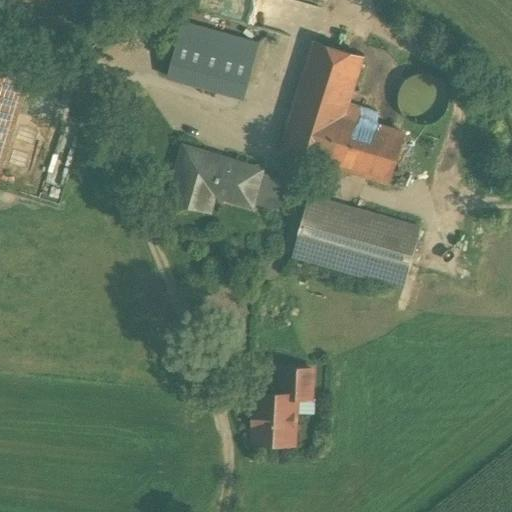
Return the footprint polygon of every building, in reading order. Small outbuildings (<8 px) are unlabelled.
[(258,45),(181,24),(166,78),(243,99),(258,45)] [(314,44),(295,101),(295,103),(280,149),(279,151),(281,152),(281,151),(325,166),(327,167),(328,165),(327,165),(328,163),(348,103),(361,59),(362,58),(360,57),(328,47),(333,34),(319,29),(315,42),(314,42),(314,44)] [(0,61),(0,168),(30,71),(0,61)] [(398,90),(396,100),(399,109),(404,118),(412,123),(421,125),(433,124),(442,118),(448,109),(450,99),(447,88),(441,79),(432,74),(421,72),(411,75),(403,81),(398,90)] [(376,111),(348,103),(328,163),(389,182),(404,134),(373,124),(377,112),(376,111)] [(260,170),(184,148),(169,200),(192,207),(195,197),(211,202),(213,194),(250,205),(251,203),(260,172),(260,170)] [(289,180),(260,172),(251,203),(280,212),(289,180)] [(419,227),(309,196),(292,256),(402,287),(409,265),(419,227)] [(312,370),(282,368),(281,395),(280,397),(294,397),(311,398),(312,370)] [(281,395),(258,394),(257,409),(254,409),(254,425),(256,425),(255,442),(291,443),(294,397),(280,397),(281,395)]
